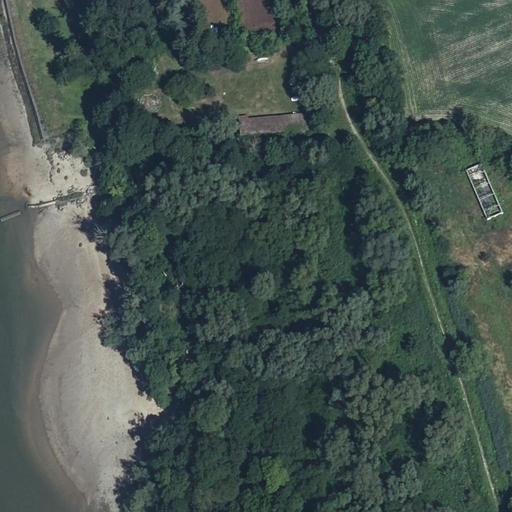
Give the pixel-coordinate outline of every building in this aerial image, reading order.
[(312,113),(292,115),(294,132),(294,133),(314,131),(312,113)] [(292,115),(249,119),(251,136),(294,132),(292,115)] [(239,120),(241,137),(251,136),(249,119),(239,120)] [(473,164),(470,157),(463,160),(466,167),(473,164)] [(482,165),(466,171),(488,220),(503,214),(482,165)] [(431,193),(453,184),(449,174),(427,183),(431,193)]
